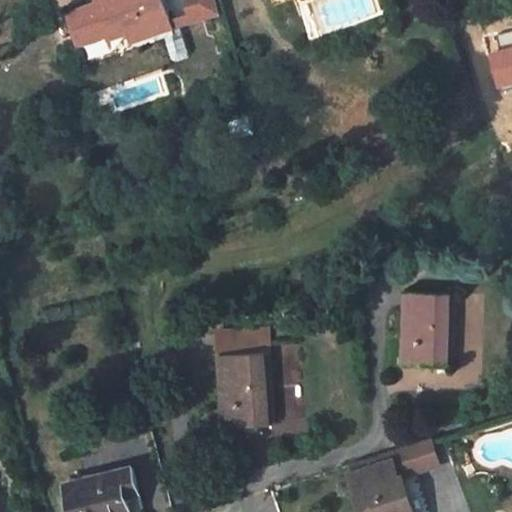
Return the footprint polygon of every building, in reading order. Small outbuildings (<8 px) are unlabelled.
[(173,29),(163,0),(96,0),(98,4),(70,13),(76,32),(105,22),(110,36),(111,40),(128,34),(148,28),(150,37),(173,29)] [(218,0),(187,0),(192,17),(221,9),(218,0)] [(105,22),(76,32),(82,47),(110,36),(105,22)] [(131,43),(150,37),(148,28),(128,34),(131,43)] [(454,366),(457,292),(407,289),(402,363),(454,366)] [(269,331),(220,332),(225,426),(275,424),(269,331)] [(405,448),(391,454),(392,458),(398,476),(400,475),(412,471),(405,448)] [(412,511),(400,475),(398,476),(392,458),(351,472),(358,489),(356,489),(363,511),(412,511)] [(140,492),(133,466),(66,482),(73,511),(132,511),(128,495),(140,492)]
